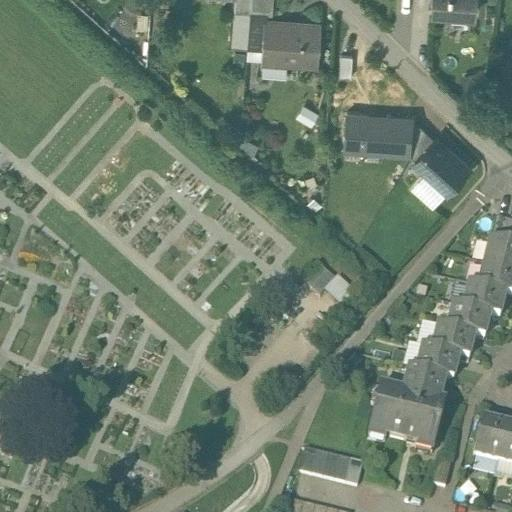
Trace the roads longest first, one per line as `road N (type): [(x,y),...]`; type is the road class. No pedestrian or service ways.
road 1 (residential): [(146,511),(239,455),(318,385),(509,171)]
road 2 (residential): [(509,171),(337,0)]
